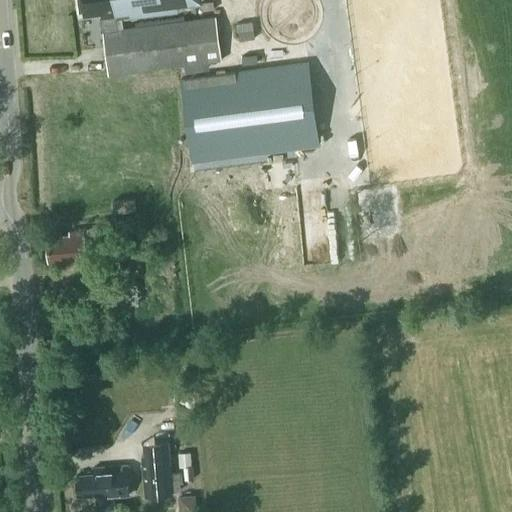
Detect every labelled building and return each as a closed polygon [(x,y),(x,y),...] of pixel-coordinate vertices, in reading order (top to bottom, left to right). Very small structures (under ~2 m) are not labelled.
[(192,161),(319,145),(308,61),(224,72),(216,15),(124,27),(123,18),(201,7),(200,0),(78,0),(81,14),(100,12),(109,74),(180,65),(192,161)] [(114,211),(136,209),(135,198),(113,200),(114,211)] [(99,253),(113,248),(111,224),(93,224),(94,230),(69,232),(69,235),(46,237),(48,262),(72,260),(72,265),(88,264),(87,256),(99,255),(99,253)] [(139,304),(138,283),(101,285),(103,307),(139,304)] [(172,472),(169,440),(143,442),(144,455),(142,455),(145,496),(184,493),(182,472),(172,472)] [(101,497),(130,494),(127,464),(93,467),(94,473),(76,475),(78,495),(101,493),(101,497)]
